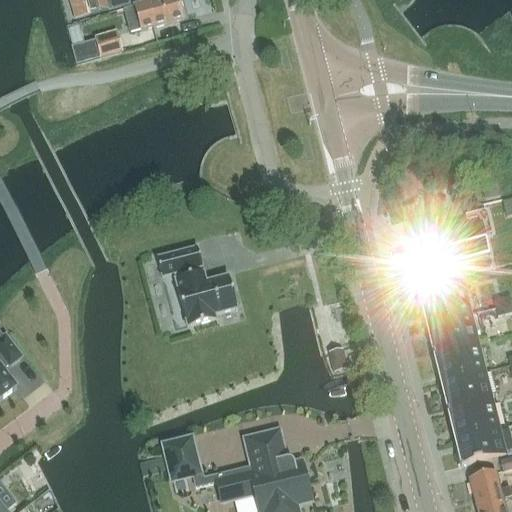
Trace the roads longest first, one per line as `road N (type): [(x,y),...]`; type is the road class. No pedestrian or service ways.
road 1 (tertiary): [(424,511),(324,101)]
road 2 (tertiary): [(511,96),(378,91),(324,101)]
